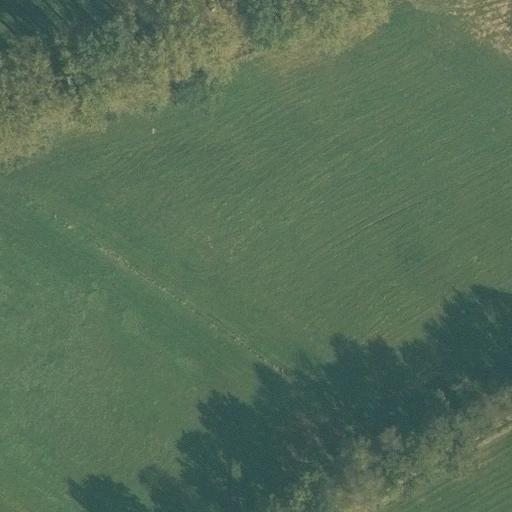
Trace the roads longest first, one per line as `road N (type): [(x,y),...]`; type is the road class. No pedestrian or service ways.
road 1 (track): [(0,140),(383,0)]
road 2 (track): [(511,413),(343,511)]
